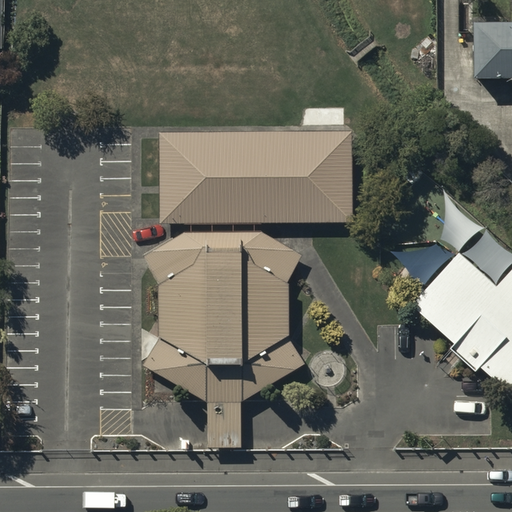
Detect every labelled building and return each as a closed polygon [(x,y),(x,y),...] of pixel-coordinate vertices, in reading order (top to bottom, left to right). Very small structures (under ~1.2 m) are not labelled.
[(511,3),(470,4),(471,63),(511,62),(511,3)] [(197,133),(160,133),(160,224),(353,223),(352,132),(197,133)] [(183,232),(143,255),(159,283),(158,284),(159,337),(160,337),(144,365),(207,403),(241,402),(304,364),(288,336),(289,335),(289,284),(287,283),(302,254),(262,232),(183,232)] [(480,367),(511,395),(511,269),(496,286),(459,252),(455,256),(411,305),(454,344),(451,349),(476,372),(480,367)] [(241,402),(207,403),(208,447),(241,447),(241,402)]
